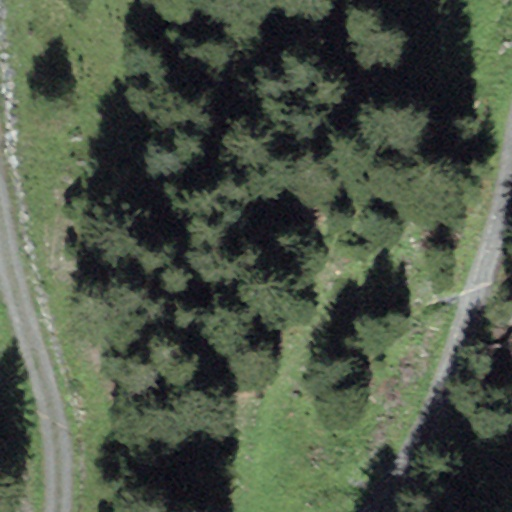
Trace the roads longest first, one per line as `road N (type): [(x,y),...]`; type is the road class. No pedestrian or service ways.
road 1 (track): [(350,511),(490,299),(511,217)]
road 2 (track): [(52,511),(49,425),(0,225)]
